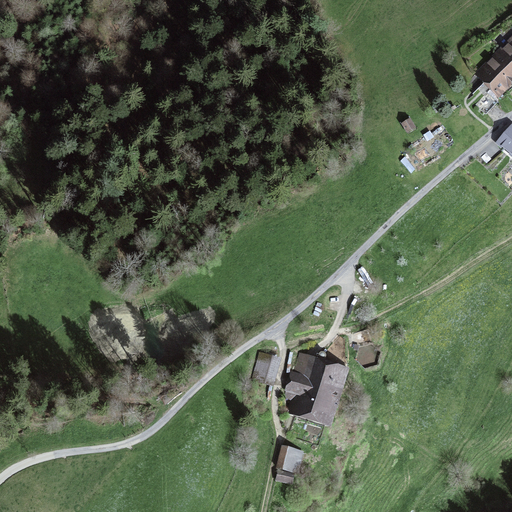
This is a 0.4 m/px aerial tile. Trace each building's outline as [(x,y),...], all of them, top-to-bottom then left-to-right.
[(511,38),(499,52),(511,65),(511,38)] [(496,94),(511,78),(511,65),(499,52),(477,74),(496,94)] [(485,115),(497,103),(487,93),(476,105),(485,115)] [(414,128),(410,120),(403,125),(407,132),(414,128)] [(511,129),(500,143),(511,153),(511,129)] [(300,402),(298,410),(333,421),(350,370),(302,355),(297,368),(295,367),(285,397),(293,399),(300,402)] [(255,380),(270,384),(277,360),(262,356),(255,380)] [(278,468),(289,471),(295,473),(299,474),(304,453),(284,447),(278,468)]
